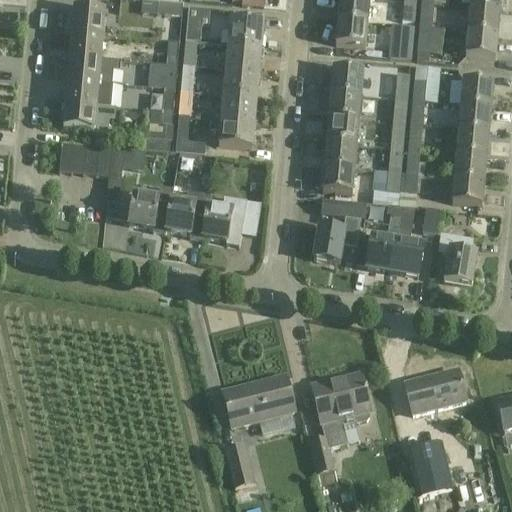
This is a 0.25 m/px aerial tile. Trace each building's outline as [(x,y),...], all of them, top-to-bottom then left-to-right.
[(142,0),(142,5),(158,7),(182,9),(183,0),(142,0)] [(355,0),(340,0),(339,23),(369,26),(371,1),(355,0)] [(500,14),(501,0),(471,0),(471,11),(500,14)] [(416,5),(403,4),(401,25),(414,27),(416,5)] [(421,6),(419,30),(431,31),(433,12),(433,7),(421,6)] [(181,20),(182,9),(158,7),(158,18),(181,20)] [(209,32),(211,14),(188,11),(185,45),(197,46),(199,47),(201,31),(209,32)] [(498,38),(500,14),(471,11),(468,35),(498,38)] [(102,40),(105,16),(74,13),(72,37),(102,40)] [(231,23),(228,49),(262,52),(264,26),(261,26),(262,18),(234,15),(234,23),(231,23)] [(366,52),(369,26),(339,23),(336,49),(366,52)] [(410,64),(413,28),(402,27),(400,49),(390,48),(389,63),(410,64)] [(415,65),(428,66),(431,31),(419,30),(415,65)] [(495,63),(498,38),(468,35),(466,60),(495,63)] [(69,60),(100,63),(100,62),(102,40),(72,37),(69,60)] [(168,45),(165,70),(176,71),(179,45),(168,45)] [(185,45),(183,71),(194,72),(197,46),(185,45)] [(260,79),(262,52),(228,49),(226,76),(260,79)] [(69,60),(67,84),(98,87),(99,73),(120,75),(121,64),(100,62),(100,63),(69,60)] [(394,102),(407,104),(410,69),(397,68),(394,102)] [(174,94),(176,71),(165,70),(163,93),(174,94)] [(192,96),(194,72),(183,71),(181,95),(192,96)] [(415,71),(412,104),(424,106),(426,86),(437,86),(438,73),(415,71)] [(362,100),(364,75),(334,72),(332,97),(362,100)] [(226,76),(224,100),(257,103),(260,79),(226,76)] [(67,84),(65,108),(95,111),(96,111),(98,87),(67,84)] [(464,84),(462,109),(491,112),(494,87),(464,84)] [(163,93),(162,116),(172,117),(174,94),(163,93)] [(181,95),(178,122),(189,122),(189,121),(190,121),(192,96),(181,95)] [(332,97),(330,121),(360,124),(362,100),(332,97)] [(224,100),(222,124),(222,125),(255,128),(257,103),(224,100)] [(407,104),(394,102),(392,127),(405,128),(407,104)] [(422,130),(424,106),(412,104),(409,129),(422,130)] [(114,112),(96,111),(95,111),(65,108),(62,132),(93,135),(92,138),(106,139),(108,124),(113,124),(114,112)] [(489,136),(491,112),(462,109),(459,133),(489,136)] [(171,128),(172,117),(162,116),(161,128),(171,128)] [(330,121),(328,146),(358,148),(360,124),(330,121)] [(187,146),(189,122),(178,122),(174,157),(204,160),(205,148),(187,146)] [(255,128),(222,125),(222,124),(211,123),(209,135),(221,136),(220,150),(253,153),(255,128)] [(392,127),(390,151),(403,152),(405,128),(392,127)] [(409,129),(407,153),(419,154),(422,130),(409,129)] [(487,160),(489,136),(459,133),(457,158),(487,160)] [(169,157),(170,145),(163,144),(144,143),(143,155),(169,157)] [(328,146),(326,170),(356,173),(358,148),(328,146)] [(61,147),(58,176),(72,178),(74,148),(61,147)] [(74,148),(72,178),(84,179),(87,150),(74,148)] [(96,180),(99,151),(87,150),(84,179),(96,180)] [(99,151),(96,180),(109,181),(111,152),(99,151)] [(403,152),(390,151),(388,176),(400,177),(401,177),(403,152)] [(120,199),(121,182),(124,153),(111,152),(109,181),(107,198),(120,199)] [(407,153),(405,177),(417,179),(418,167),(419,154),(407,153)] [(485,185),(487,160),(457,158),(455,182),(485,185)] [(353,198),(356,173),(326,170),(324,195),(353,198)] [(398,197),(400,177),(388,176),(386,196),(398,197)] [(401,177),(400,177),(398,197),(415,198),(417,179),(405,177),(401,177)] [(482,210),(485,185),(455,182),(452,207),(482,210)] [(166,239),(166,236),(165,236),(170,205),(171,206),(173,194),(160,192),(158,203),(134,199),(129,230),(153,234),(153,237),(166,239)] [(373,196),(371,209),(381,210),(386,210),(388,211),(397,212),(398,197),(386,196),(373,195),(373,196)] [(203,245),(203,242),(202,242),(207,212),(209,212),(211,200),(188,196),(186,208),(171,206),(170,205),(165,236),(166,236),(190,240),(190,243),(201,244),(203,245)] [(222,215),(209,212),(207,212),(202,242),(203,242),(227,246),(227,249),(240,251),(247,207),(224,203),(222,215)] [(339,206),(338,220),(364,222),(365,208),(339,206)] [(388,233),(400,235),(405,212),(397,212),(388,211),(387,219),(391,219),(388,233)] [(423,211),(419,238),(433,241),(437,214),(423,211)] [(412,237),(417,214),(405,212),(400,235),(412,237)] [(355,250),(360,225),(348,223),(346,235),(320,231),(314,263),(341,268),(344,248),(355,250)] [(393,276),(398,246),(400,235),(388,233),(387,243),(373,241),(368,272),(393,276)] [(412,237),(400,235),(398,246),(393,276),(418,281),(424,250),(410,248),(412,237)] [(478,257),(471,255),(474,243),(440,237),(437,252),(450,254),(444,285),(472,290),(478,257)] [(412,420),(465,406),(457,375),(404,389),(412,420)] [(231,432),(293,417),(284,381),(252,389),(254,394),(223,402),(231,432)] [(311,391),(320,429),(324,441),(308,445),(315,476),(320,475),(325,489),(336,486),(329,452),(348,448),(340,424),(353,420),(354,425),(359,428),(367,426),(370,421),(369,417),(370,416),(362,384),(343,388),(344,391),(331,394),(329,386),(311,391)] [(511,401),(496,405),(503,436),(511,433),(511,401)] [(245,447),(223,452),(233,493),(255,488),(245,447)] [(407,457),(418,503),(454,494),(442,448),(407,457)]
